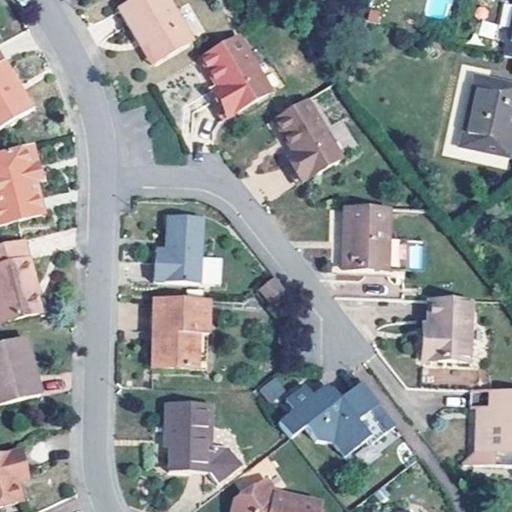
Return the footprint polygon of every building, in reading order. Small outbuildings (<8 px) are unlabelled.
[(139,44),(152,65),(188,45),(161,0),(136,0),(115,13),(131,42),(136,39),(139,44)] [(498,26),(511,28),(511,19),(511,3),(502,2),(498,26)] [(511,25),(503,62),(511,64),(511,25)] [(136,39),(131,42),(147,68),(152,65),(139,44),(136,39)] [(196,61),(213,90),(215,94),(218,98),(210,102),(222,122),(266,95),(232,39),(196,61)] [(0,139),(37,119),(26,99),(14,106),(11,101),(16,99),(14,93),(12,89),(15,88),(6,71),(11,69),(3,54),(0,54),(0,139)] [(14,106),(26,99),(11,69),(6,71),(15,88),(12,89),(14,93),(16,99),(11,101),(14,106)] [(511,91),(499,88),(477,83),(460,154),(508,166),(511,150),(511,91)] [(205,94),(210,102),(218,98),(215,94),(213,90),(205,94)] [(270,123),(289,155),(292,159),(294,162),(288,165),(300,186),(339,163),(303,104),(270,123)] [(0,234),(39,226),(32,193),(30,194),(28,184),(26,178),(34,176),(30,155),(0,162),(0,234)] [(284,159),(288,165),(294,162),(292,159),(289,155),(284,159)] [(38,192),(34,176),(26,178),(28,184),(30,194),(32,193),(38,192)] [(385,276),(389,213),(342,212),(340,244),(339,274),(385,276)] [(163,221),(161,255),(161,260),(160,265),(151,265),(150,288),(195,289),(198,223),(163,221)] [(20,245),(0,250),(0,325),(33,318),(27,293),(25,285),(28,284),(20,245)] [(161,260),(161,255),(151,254),(151,265),(160,265),(161,260)] [(256,295),(268,311),(284,299),(272,282),(256,295)] [(147,373),(185,374),(186,339),(194,339),(204,339),(205,305),(149,303),(148,338),(147,373)] [(428,304),(428,328),(427,340),(421,340),(421,366),(467,367),(469,304),(428,304)] [(186,339),(185,374),(192,374),(194,339),(186,339)] [(25,375),(17,342),(0,346),(0,410),(31,402),(25,375)] [(267,402),(286,394),(279,377),(260,385),(267,402)] [(389,428),(354,384),(333,400),(329,395),(323,394),(316,394),(306,401),(299,391),(279,406),(287,416),(273,426),(286,443),(300,433),(309,445),(327,447),(338,459),(362,441),(366,446),(389,428)] [(476,413),(476,428),(489,430),(490,419),(490,396),(471,396),(470,413),(476,413)] [(489,430),(476,428),(476,455),(471,460),(471,471),(511,471),(511,396),(490,396),(490,419),(489,430)] [(165,445),(165,452),(165,474),(202,474),(213,488),(237,471),(224,452),(206,451),(207,409),(162,409),(161,440),(165,440),(165,445)] [(11,473),(22,469),(17,453),(0,458),(0,506),(20,501),(14,481),(12,477),(11,473)] [(12,477),(14,481),(25,478),(22,469),(11,473),(12,477)] [(314,511),(315,507),(270,497),(261,484),(230,504),(227,511),(314,511)]
